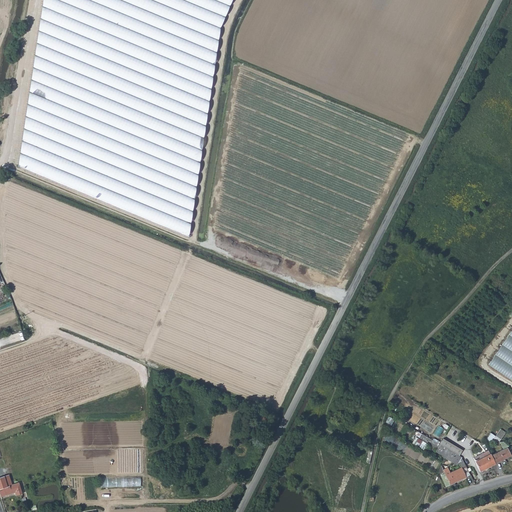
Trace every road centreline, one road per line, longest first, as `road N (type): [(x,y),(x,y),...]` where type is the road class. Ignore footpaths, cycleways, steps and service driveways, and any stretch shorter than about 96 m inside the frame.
road 1 (residential): [(497,0),(238,511)]
road 2 (track): [(31,0),(0,155)]
road 3 (track): [(250,488),(233,483),(208,501),(110,503),(108,511)]
